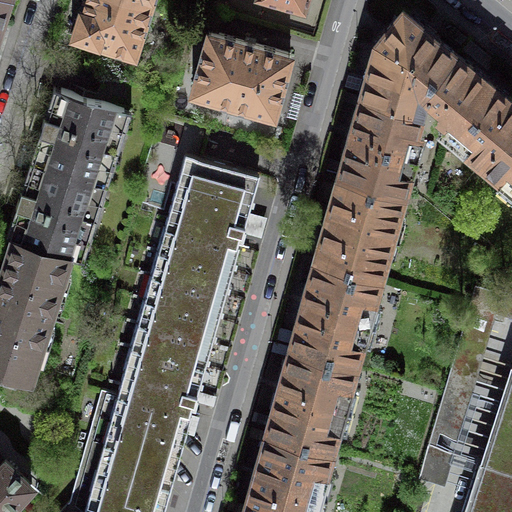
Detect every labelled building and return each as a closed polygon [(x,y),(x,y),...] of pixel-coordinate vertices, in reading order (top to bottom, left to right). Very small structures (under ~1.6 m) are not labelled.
[(134,53),(150,2),(143,0),(84,0),(82,7),(80,6),(76,18),(72,33),(134,53)] [(189,23),(218,31),(220,22),(223,13),(194,5),(189,23)] [(403,8),(377,40),(374,52),(362,93),(420,110),(424,98),(427,94),(427,93),(430,82),(455,51),(403,8)] [(250,41),(209,29),(192,89),(274,112),(291,52),(250,41)] [(440,124),(483,160),(511,125),(511,98),(462,57),(455,51),(430,82),(427,93),(427,94),(440,104),(438,112),(444,118),(440,124)] [(101,182),(124,107),(61,87),(52,116),(45,114),(42,123),(39,132),(47,134),(38,162),(101,182)] [(420,110),(362,93),(353,124),(340,172),(403,189),(420,128),(416,126),(420,110)] [(511,125),(483,160),(511,184),(511,125)] [(131,342),(205,363),(239,243),(237,242),(240,231),(242,231),(245,221),(259,172),(185,151),(131,342)] [(77,256),(101,182),(38,162),(29,190),(22,188),(19,196),(16,205),(23,207),(14,237),(69,254),(77,256)] [(403,189),(340,172),(335,190),(328,214),(391,232),(403,189)] [(391,232),(328,214),(318,249),(316,257),(379,275),(391,232)] [(0,367),(29,377),(69,254),(14,237),(0,279),(0,367)] [(379,275),(316,257),(294,334),(291,343),(355,361),(379,275)] [(511,296),(477,286),(431,441),(452,448),(491,313),(511,319),(511,296)] [(197,393),(205,363),(131,342),(117,392),(101,387),(70,499),(84,511),(162,511),(192,411),(189,410),(193,399),(195,400),(197,393)] [(355,361),(291,343),(273,409),(267,429),(330,446),(355,361)] [(511,361),(481,458),(511,467),(511,361)] [(311,511),(330,446),(267,429),(251,486),(243,511),(311,511)] [(433,511),(452,449),(429,441),(407,511),(433,511)] [(465,453),(452,449),(433,511),(511,511),(511,467),(481,458),(474,456),(465,453)] [(31,483),(5,459),(0,464),(0,511),(3,511),(21,493),(22,494),(23,492),(25,489),(28,486),(29,486),(30,485),(30,484),(31,483)] [(84,511),(70,499),(58,511),(84,511)]
